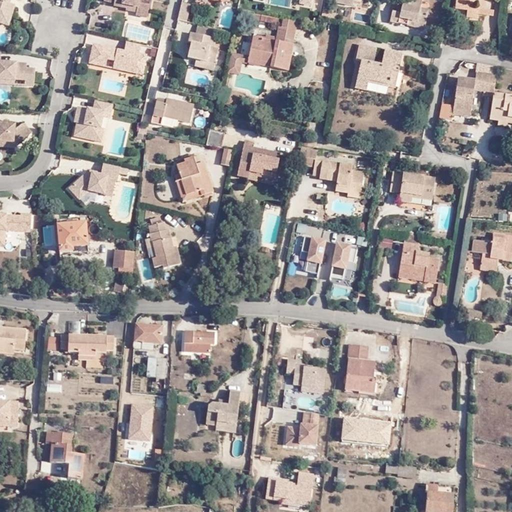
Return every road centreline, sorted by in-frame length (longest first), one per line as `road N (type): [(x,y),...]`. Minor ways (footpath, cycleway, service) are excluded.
road 1 (unclassified): [(0,298),(45,307),(291,311),(445,334)]
road 2 (residential): [(445,334),(472,181),(468,170),(434,156),(429,132),(440,77),(461,53),(511,64)]
